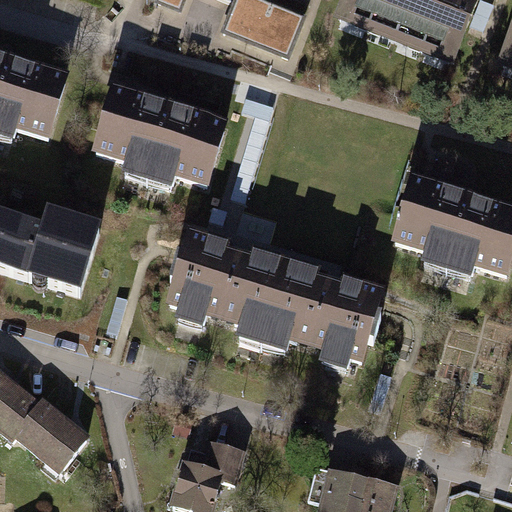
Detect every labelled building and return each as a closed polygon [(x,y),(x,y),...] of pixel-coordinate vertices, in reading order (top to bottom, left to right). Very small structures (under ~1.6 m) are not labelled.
[(186,0),(160,0),(158,5),(181,14),(186,0)] [(304,20),(253,0),(237,0),(235,8),(245,12),(235,37),(289,58),(304,20)] [(344,0),(337,18),(394,40),(409,0),(344,0)] [(409,0),(394,40),(451,63),(475,0),(409,0)] [(511,33),(501,61),(511,65),(511,33)] [(0,66),(0,134),(53,151),(73,89),(0,66)] [(115,98),(95,163),(210,200),(231,135),(115,98)] [(395,254),(511,290),(511,289),(511,220),(415,190),(395,254)] [(0,272),(80,299),(101,236),(49,219),(44,235),(0,221),(0,272)] [(171,321),(269,349),(291,272),(194,244),(171,321)] [(391,301),(291,272),(269,349),(368,378),(391,301)] [(0,443),(15,455),(18,451),(44,416),(0,382),(0,443)] [(46,413),(44,416),(18,451),(64,487),(93,450),(46,413)] [(179,427),(175,441),(188,445),(192,431),(179,427)] [(214,454),(207,479),(185,473),(173,511),(222,511),(228,493),(237,495),(246,463),(214,454)] [(333,482),(324,511),(391,511),(396,499),(333,482)]
